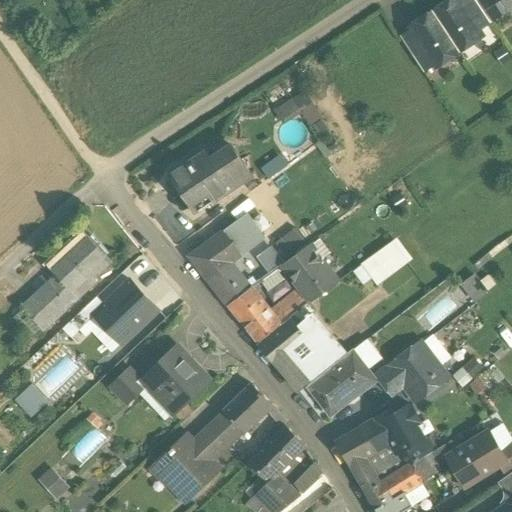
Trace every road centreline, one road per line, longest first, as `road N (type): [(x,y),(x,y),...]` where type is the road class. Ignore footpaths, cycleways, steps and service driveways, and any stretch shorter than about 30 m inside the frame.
road 1 (residential): [(369,0),(104,178),(309,431),(360,511)]
road 2 (track): [(0,271),(104,178),(0,31)]
